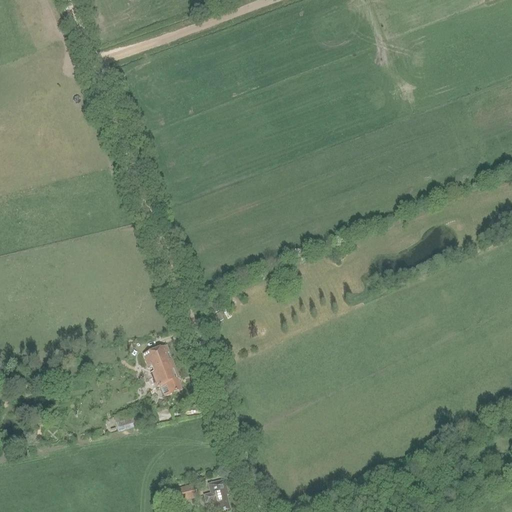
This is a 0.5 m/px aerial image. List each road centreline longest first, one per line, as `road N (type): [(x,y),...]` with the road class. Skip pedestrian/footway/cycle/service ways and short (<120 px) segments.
road 1 (track): [(261,511),(68,0)]
road 2 (track): [(87,65),(262,0)]
